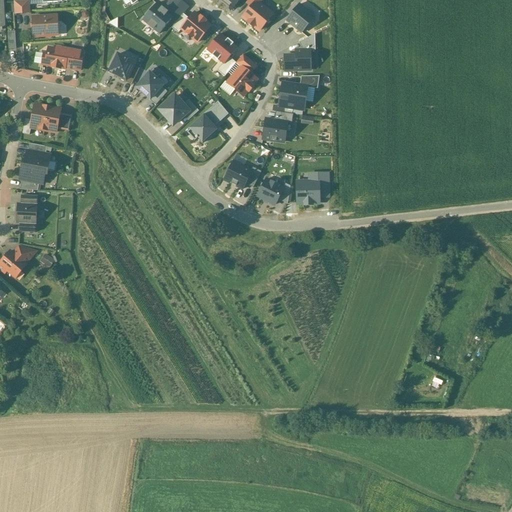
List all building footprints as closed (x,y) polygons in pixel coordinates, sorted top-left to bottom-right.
[(29,0),(13,1),(14,14),(30,13),(29,0)] [(256,0),(241,19),(258,33),(273,14),(256,0)] [(299,4),(285,21),(301,34),(315,17),(299,4)] [(171,17),(156,5),(143,20),(158,33),(171,17)] [(195,12),(180,30),(196,44),(211,27),(195,12)] [(56,16),(32,18),(33,37),(45,37),(46,38),(50,38),(51,36),(57,36),(56,16)] [(71,50),(59,48),(56,50),(48,49),(47,55),(44,54),(42,65),(52,67),(52,68),(60,69),(60,68),(64,69),(64,68),(72,69),(75,54),(70,53),(71,50)] [(284,64),(284,74),(312,73),(311,50),(294,50),(295,64),(284,64)] [(78,60),(76,58),(77,52),(75,52),(75,54),(72,69),(79,71),(81,61),(78,60)] [(117,53),(107,73),(126,82),(136,62),(117,53)] [(258,81),(240,65),(225,83),(243,98),(258,81)] [(135,88),(150,101),(164,85),(149,72),(135,88)] [(281,82),(278,106),(305,109),(308,85),(281,82)] [(190,112),(174,93),(157,107),(173,126),(190,112)] [(220,102),(210,109),(218,121),(228,113),(220,102)] [(60,110),(35,105),(32,120),(30,128),(55,133),(56,129),(59,114),(60,110)] [(72,117),(59,114),(56,129),(69,131),(72,117)] [(189,127),(203,143),(217,130),(203,115),(189,127)] [(264,118),(261,141),(285,144),(289,122),(264,118)] [(32,120),(25,119),(22,134),(29,135),(30,128),(32,120)] [(47,147),(29,144),(28,151),(45,155),(47,147)] [(28,151),(27,151),(24,165),(22,165),(22,166),(47,170),(50,156),(45,155),(28,151)] [(233,161),(223,181),(243,190),(252,171),(233,161)] [(47,170),(22,166),(19,180),(21,181),(39,184),(42,185),(45,170),(47,171),(47,170)] [(284,188),(266,179),(256,197),(274,206),(284,188)] [(295,181),(296,206),(320,205),(318,180),(295,181)] [(39,184),(21,181),(19,190),(37,191),(39,184)] [(37,197),(21,196),(20,204),(36,205),(37,197)] [(20,204),(17,204),(16,224),(19,224),(35,225),(36,225),(37,205),(20,204)] [(35,225),(19,224),(19,232),(35,233),(35,225)] [(35,252),(18,247),(13,254),(25,264),(35,252)] [(13,254),(10,252),(0,263),(0,270),(4,273),(6,271),(12,276),(17,270),(20,272),(26,265),(25,264),(13,254)] [(44,254),(39,262),(45,266),(50,258),(44,254)]
